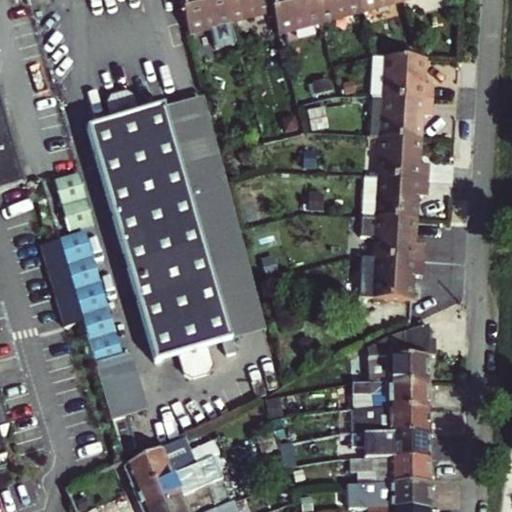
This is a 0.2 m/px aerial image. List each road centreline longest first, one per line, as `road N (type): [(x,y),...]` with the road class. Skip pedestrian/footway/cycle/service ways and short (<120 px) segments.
road 1 (unclassified): [(491,0),(467,511)]
road 2 (unknown): [(84,0),(89,61),(72,123),(75,143),(150,385),(177,400),(199,396)]
